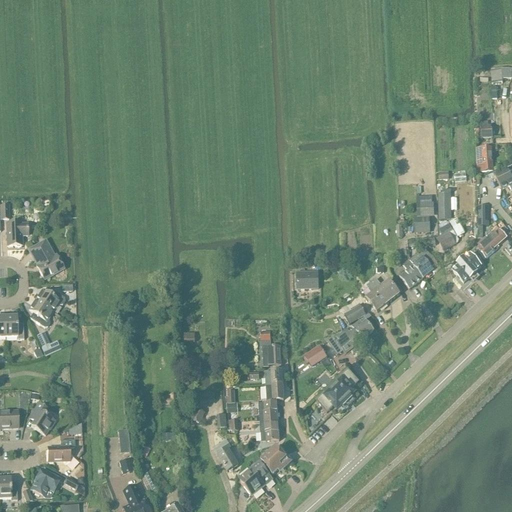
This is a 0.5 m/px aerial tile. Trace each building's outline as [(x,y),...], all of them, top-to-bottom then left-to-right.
[(491,132),(490,127),(481,127),(482,141),(493,140),(492,132),(491,132)] [(492,156),(491,148),(477,149),(478,174),(493,173),(492,155),(492,156)] [(511,171),(511,169),(495,177),(502,191),(509,188),(511,192),(511,191),(511,179),(511,180),(508,174),(511,171)] [(449,181),(448,173),(439,174),(440,182),(449,181)] [(467,183),(466,175),(454,176),(455,184),(467,183)] [(443,195),(438,195),(438,221),(451,221),(451,195),(443,195)] [(434,219),(433,198),(420,198),(420,219),(428,219),(434,219)] [(488,207),(477,207),(477,227),(488,227),(488,207)] [(9,221),(8,208),(0,208),(1,221),(9,221)] [(429,229),(428,219),(420,219),(417,219),(418,230),(429,229)] [(21,226),(21,225),(6,225),(7,248),(16,248),(17,249),(19,249),(21,248),(22,248),(22,238),(28,238),(27,226),(21,226)] [(449,225),(438,232),(442,237),(448,234),(452,232),(452,231),(449,225)] [(506,239),(499,232),(488,241),(486,238),(477,247),(479,249),(477,250),(487,261),(499,250),(497,248),(506,239)] [(441,238),(437,240),(443,251),(454,245),(449,235),(448,234),(442,237),(441,238)] [(408,243),(409,249),(417,248),(418,250),(436,248),(435,240),(408,243)] [(50,251),(45,243),(29,252),(34,260),(35,260),(39,267),(37,269),(44,282),(64,271),(56,258),(50,261),(46,253),(50,251)] [(414,269),(423,281),(439,269),(425,252),(410,264),(414,269)] [(476,273),(481,268),(470,257),(465,263),(464,262),(458,268),(459,269),(453,274),(464,285),(469,280),(470,281),(477,274),(476,273)] [(410,292),(423,281),(414,269),(410,264),(404,268),(408,274),(401,280),(410,292)] [(296,277),(296,291),(317,292),(317,277),(296,277)] [(376,281),(372,284),(388,305),(399,296),(389,283),(381,288),(376,281)] [(373,295),(367,300),(378,314),(388,305),(372,284),(367,288),(373,295)] [(42,292),(35,302),(53,314),(58,307),(59,307),(63,307),(65,303),(64,300),(50,290),(47,296),(42,292)] [(48,321),(53,314),(35,302),(29,312),(34,315),(30,320),(44,330),(47,329),(50,325),(49,322),(48,321)] [(352,312),(345,317),(346,319),(350,326),(366,317),(365,316),(360,308),(359,306),(351,310),(352,312)] [(10,318),(5,318),(6,339),(17,339),(17,342),(24,341),(23,326),(17,326),(17,319),(11,319),(10,318)] [(360,322),(352,328),(355,332),(363,342),(374,333),(366,322),(364,324),(363,322),(361,323),(360,322)] [(333,338),(326,343),(337,358),(343,353),(345,355),(363,342),(355,332),(352,334),(349,330),(336,340),(335,341),(333,338)] [(44,334),(36,337),(46,358),(53,354),(49,346),(44,334)] [(195,345),(195,334),(184,334),(184,345),(195,345)] [(271,342),(271,334),(261,335),(261,342),(271,342)] [(321,347),(306,357),(312,367),(328,356),(321,347)] [(281,368),(280,348),(263,349),(264,369),(281,368)] [(42,357),(40,351),(34,354),(36,359),(42,357)] [(267,373),(268,388),(283,387),(282,372),(267,373)] [(324,398),(317,405),(327,416),(334,409),(337,412),(341,408),(343,406),(344,407),(349,402),(348,401),(351,398),(354,395),(351,392),(358,385),(348,374),(340,381),(342,384),(326,399),(324,398)] [(284,402),(283,387),(268,388),(269,403),(284,402)] [(235,405),(235,392),(227,393),(228,405),(235,405)] [(178,406),(177,395),(170,395),(170,400),(166,400),(167,407),(178,406)] [(263,405),(258,405),(260,424),(265,423),(265,425),(269,425),(268,422),(272,422),(272,423),(278,423),(277,404),(263,405)] [(238,414),(237,405),(227,406),(228,414),(238,414)] [(49,412),(38,406),(29,421),(34,424),(31,429),(45,438),(49,431),(50,432),(55,424),(54,424),(54,423),(45,417),(49,412)] [(204,415),(197,411),(192,421),(200,424),(204,415)] [(0,430),(18,430),(18,413),(0,413),(0,430)] [(265,423),(260,424),(261,444),(266,444),(279,443),(278,428),(278,423),(272,423),(272,422),(268,422),(269,425),(265,425),(265,423)] [(75,449),(75,442),(60,442),(61,449),(48,450),(48,464),(62,463),(66,466),(72,459),(69,456),(69,450),(75,449)] [(142,446),(138,454),(145,457),(146,458),(150,449),(142,446)] [(232,451),(229,446),(222,450),(225,455),(219,459),(228,474),(229,473),(231,474),(233,472),(234,470),(238,467),(229,453),(232,451)] [(282,456),(277,451),(261,464),(261,465),(262,466),(266,470),(273,478),(288,464),(282,456)] [(133,460),(124,462),(127,476),(136,473),(133,460)] [(258,460),(253,465),(257,470),(260,467),(262,466),(261,465),(261,464),(258,460)] [(269,479),(260,467),(257,470),(240,484),(252,499),(265,489),(262,485),(269,479)] [(60,481),(42,472),(35,484),(53,494),(60,481)] [(0,479),(0,501),(11,501),(11,503),(17,502),(17,486),(11,486),(10,481),(5,481),(5,480),(0,479)] [(79,486),(67,480),(64,485),(76,492),(79,486)] [(185,485),(179,481),(175,485),(181,490),(185,485)] [(131,509),(124,511),(150,511),(146,502),(144,503),(138,489),(125,495),(131,509)] [(32,502),(28,492),(23,494),(26,505),(32,502)]
